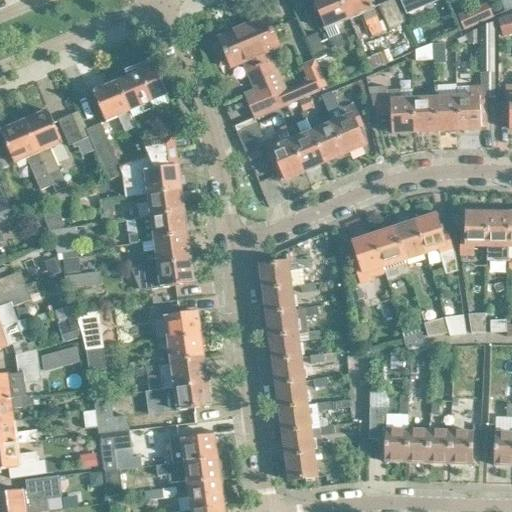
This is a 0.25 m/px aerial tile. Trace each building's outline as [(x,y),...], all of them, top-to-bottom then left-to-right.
[(349,20),(340,0),(312,0),(333,49),(344,45),(336,26),(349,20)] [(340,0),(349,20),(364,14),(373,37),(383,33),(369,0),(340,0)] [(393,0),(390,0),(378,5),(388,30),(403,23),(393,0)] [(453,24),(460,40),(490,27),(483,11),(453,24)] [(511,17),(501,21),(506,36),(511,34),(511,17)] [(267,19),(242,29),(276,111),(291,105),(277,71),(275,72),(267,53),(280,48),(267,19)] [(494,74),(495,25),(482,31),(482,74),(494,74)] [(276,111),(242,29),(219,39),(220,44),(211,47),(219,67),(229,63),(231,69),(244,63),(256,92),(245,96),(255,120),(276,111)] [(317,35),(306,39),(305,39),(315,61),(327,57),(317,35)] [(432,61),(431,47),(431,44),(415,51),(416,62),(432,61)] [(326,87),(320,74),(315,61),(301,67),(313,93),(326,87)] [(129,78),(117,83),(133,119),(169,104),(154,69),(143,74),(142,73),(139,74),(136,73),(131,75),(129,78)] [(444,78),(434,78),(434,88),(444,87),(444,78)] [(133,119),(117,83),(107,88),(104,87),(99,89),(98,92),(94,93),(106,122),(119,117),(126,133),(137,128),(133,119)] [(414,134),(412,100),(412,93),(387,94),(386,88),(368,89),(375,116),(392,115),(393,135),(401,135),(403,137),(409,137),(412,134),(414,134)] [(486,129),(484,89),(457,91),(458,98),(459,132),(465,132),(468,134),(473,134),(475,131),(481,131),(481,129),(486,129)] [(340,112),(332,93),(321,98),(332,124),(346,155),(367,146),(359,128),(363,126),(355,106),(340,112)] [(459,132),(458,98),(435,99),(437,133),(448,133),(450,135),(456,135),(458,132),(459,132)] [(437,133),(435,99),(412,100),(414,134),(416,134),(418,136),(425,136),(427,134),(437,133)] [(307,100),(299,104),(303,113),(311,109),(307,100)] [(303,113),(299,104),(290,107),(294,116),(303,113)] [(36,118),(24,123),(52,187),(59,203),(72,198),(51,149),(63,144),(49,112),(45,114),(42,112),(37,115),(36,118)] [(82,142),(71,116),(58,121),(69,147),(82,142)] [(237,134),(257,126),(254,120),(234,129),(237,134)] [(326,164),(312,133),(306,120),(295,125),(301,138),(291,142),(305,173),(306,173),(309,173),(315,171),(315,168),(326,164)] [(52,187),(24,123),(15,127),(11,126),(5,128),(4,131),(1,133),(5,143),(0,144),(0,171),(25,160),(39,193),(52,187)] [(346,155),(332,124),(312,133),(326,164),(335,160),(338,161),(344,159),(344,156),(346,155)] [(119,167),(102,125),(86,132),(107,183),(123,177),(119,167)] [(246,156),(259,151),(255,141),(262,138),(257,126),(237,134),(246,156)] [(175,151),(173,138),(143,142),(148,155),(175,151)] [(305,173),(291,142),(277,148),(274,141),(263,145),(272,165),(276,163),(284,182),(305,173)] [(178,168),(175,151),(148,155),(119,167),(123,177),(125,198),(148,195),(181,191),(181,188),(183,187),(182,179),(179,178),(178,168)] [(0,228),(15,222),(0,187),(0,228)] [(182,202),(181,192),(181,191),(148,195),(149,203),(138,205),(139,219),(184,214),(184,211),(185,209),(184,202),(182,202)] [(59,203),(40,211),(47,230),(63,228),(59,203)] [(93,203),(64,206),(66,228),(95,225),(93,203)] [(487,215),(487,248),(487,262),(510,263),(510,260),(510,256),(510,248),(510,215),(499,215),(497,213),(491,213),(489,215),(487,215)] [(184,214),(139,219),(136,219),(138,235),(128,236),(129,246),(151,243),(154,240),(187,236),(185,225),(188,223),(187,216),(184,216),(184,214)] [(487,248),(487,215),(466,215),(465,234),(461,234),(460,256),(472,256),(472,248),(487,248)] [(437,216),(431,217),(416,222),(427,254),(440,250),(443,258),(448,276),(457,273),(454,254),(448,234),(443,235),(437,216)] [(427,254),(416,222),(415,223),(412,222),(407,223),(406,226),(395,229),(405,261),(427,254)] [(67,254),(63,228),(47,230),(50,242),(55,255),(67,254)] [(405,261),(395,229),(384,233),(382,232),(377,233),(375,236),(372,237),(382,269),(386,280),(409,273),(405,261)] [(151,243),(142,244),(143,252),(144,253),(156,252),(158,266),(190,262),(190,259),(192,257),(191,251),(189,250),(188,240),(187,239),(187,236),(154,240),(151,243)] [(382,269),(372,237),(352,243),(358,263),(354,264),(360,284),(371,281),(369,273),(382,269)] [(310,260),(297,262),(298,270),(311,268),(310,260)] [(191,264),(190,262),(158,266),(159,277),(143,279),(144,292),(174,288),(194,285),(192,274),(194,272),(193,265),(191,264)] [(264,291),(291,287),(287,263),(260,267),(264,291)] [(0,296),(12,291),(26,286),(21,273),(0,280),(0,296)] [(101,285),(100,273),(65,277),(69,289),(101,285)] [(314,292),(313,284),(300,286),(301,294),(314,292)] [(26,286),(12,291),(0,296),(0,328),(1,328),(18,322),(13,308),(31,301),(26,286)] [(294,311),(291,287),(264,291),(267,315),(294,311)] [(360,290),(351,293),(354,303),(363,300),(360,290)] [(317,316),(316,308),(304,310),(305,318),(317,316)] [(304,310),(294,311),(267,315),(270,339),(297,335),(307,334),(305,318),(304,310)] [(103,349),(98,312),(76,315),(83,337),(86,351),(103,349)] [(165,318),(168,340),(201,336),(200,334),(203,332),(202,325),(199,324),(198,313),(165,318)] [(485,334),(486,314),(469,314),(471,334),(485,334)] [(466,335),(463,315),(446,316),(446,317),(451,334),(451,336),(466,335)] [(446,317),(426,323),(429,336),(451,334),(446,317)] [(18,322),(1,328),(0,328),(0,349),(8,346),(24,341),(22,334),(30,331),(33,327),(30,318),(18,322)] [(509,334),(509,322),(493,322),(493,334),(509,334)] [(321,340),(319,332),(307,334),(308,342),(321,340)] [(301,359),(297,335),(270,339),(273,363),(301,359)] [(201,339),(201,336),(168,340),(171,363),(204,358),(202,348),(205,347),(204,339),(201,339)] [(425,351),(422,340),(421,336),(404,340),(408,356),(425,351)] [(87,351),(90,372),(106,370),(103,349),(87,351)] [(18,366),(39,360),(37,351),(17,357),(18,366)] [(486,404),(511,405),(511,394),(511,356),(488,355),(486,404)] [(323,356),(310,358),(311,366),(324,364),(323,356)] [(204,362),(204,358),(171,363),(172,366),(168,365),(146,368),(147,375),(147,377),(161,375),(163,391),(207,385),(207,382),(209,380),(208,374),(206,373),(204,362)] [(445,358),(427,359),(427,381),(446,380),(445,358)] [(277,387),(304,382),(301,359),(273,363),(277,387)] [(41,382),(39,360),(18,366),(19,374),(0,376),(0,400),(25,397),(23,384),(41,382)] [(309,367),(310,379),(324,378),(323,366),(309,367)] [(326,379),(314,381),(315,389),(327,387),(326,379)] [(280,410),(307,406),(304,382),(277,387),(280,410)] [(208,387),(207,385),(163,391),(147,393),(150,415),(210,407),(209,396),(211,395),(210,388),(208,387)] [(34,407),(33,399),(32,396),(25,397),(0,400),(0,424),(15,422),(13,409),(34,407)] [(128,432),(127,419),(126,417),(113,419),(111,397),(95,399),(96,411),(98,427),(99,436),(100,436),(128,432)] [(407,419),(407,399),(399,399),(398,419),(407,419)] [(331,411),(330,403),(317,405),(318,413),(331,411)] [(441,403),(433,403),(432,415),(440,415),(441,403)] [(311,430),(307,406),(280,410),(283,434),(311,430)] [(98,427),(96,411),(84,413),(86,429),(98,427)] [(406,464),(407,432),(385,431),(386,411),(370,411),(369,443),(385,443),(384,463),(406,464)] [(351,423),(350,415),(326,418),(327,426),(351,423)] [(17,434),(15,422),(0,424),(0,447),(18,445),(39,442),(37,431),(17,434)] [(334,434),(333,426),(320,428),(321,436),(322,436),(334,434)] [(321,436),(320,428),(311,430),(283,434),(286,458),(314,454),(323,453),(324,453),(322,436),(321,436)] [(130,447),(129,441),(128,432),(100,436),(104,473),(116,471),(114,449),(130,447)] [(216,447),(215,441),(215,436),(214,436),(214,432),(198,434),(198,438),(183,440),(182,437),(170,438),(173,464),(217,458),(217,457),(220,456),(219,448),(216,447)] [(428,464),(429,433),(407,432),(406,464),(428,464)] [(450,465),(451,441),(451,433),(429,433),(428,464),(450,465)] [(472,466),(473,441),(473,434),(451,433),(451,441),(450,465),(472,466)] [(511,467),(511,435),(495,435),(494,467),(511,467)] [(19,455),(18,445),(0,447),(0,470),(10,470),(11,479),(47,474),(45,461),(37,463),(35,453),(19,455)] [(337,459),(336,451),(324,453),(323,453),(324,461),(337,459)] [(317,478),(314,454),(286,458),(290,482),(317,478)] [(218,461),(217,458),(173,464),(156,466),(157,477),(169,475),(170,483),(187,481),(188,485),(220,481),(219,471),(222,469),(221,462),(218,461)] [(76,466),(78,478),(98,474),(96,462),(76,466)] [(121,496),(118,471),(116,471),(104,473),(107,498),(121,496)] [(49,511),(48,501),(63,499),(60,478),(27,482),(28,491),(0,494),(0,511),(49,511)] [(222,496),(220,481),(188,485),(189,498),(177,499),(179,511),(192,511),(224,507),(224,505),(226,504),(225,496),(222,496)] [(175,489),(144,493),(145,502),(176,498),(175,489)]
